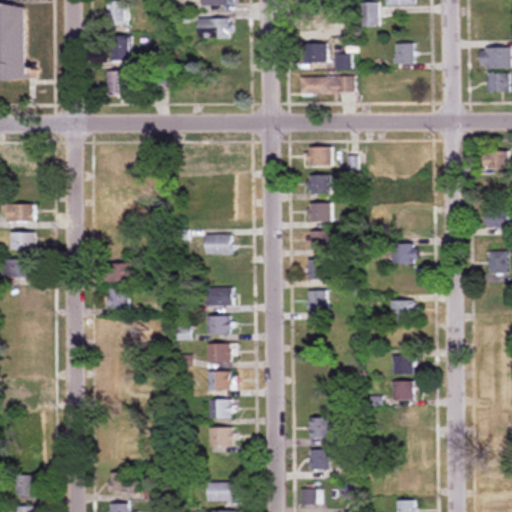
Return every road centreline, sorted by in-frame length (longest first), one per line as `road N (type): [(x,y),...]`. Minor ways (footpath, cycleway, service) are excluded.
road 1 (residential): [(511,120),(0,124)]
road 2 (residential): [(75,511),(78,0)]
road 3 (residential): [(275,511),(272,0)]
road 4 (residential): [(458,511),(460,0)]
